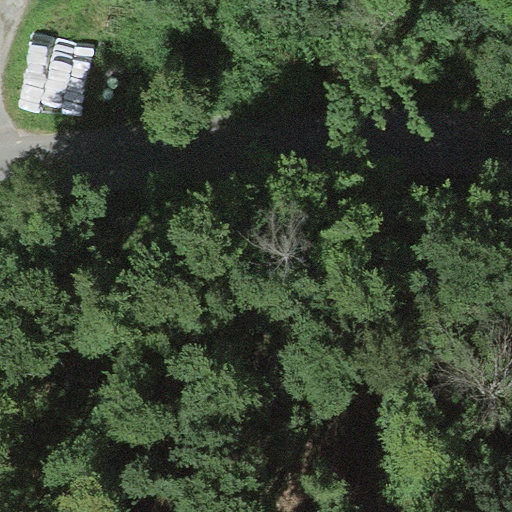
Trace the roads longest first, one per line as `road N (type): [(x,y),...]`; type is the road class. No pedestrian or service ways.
road 1 (unclassified): [(0,174),(272,145),(511,145)]
road 2 (track): [(102,160),(81,270),(0,354)]
